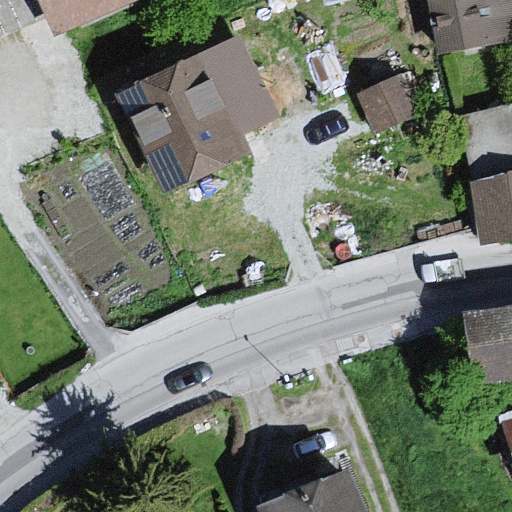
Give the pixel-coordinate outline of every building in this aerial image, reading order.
[(0,0),(0,25),(0,26),(44,10),(40,0),(0,0)] [(160,0),(45,0),(66,44),(161,1),(160,0)] [(511,0),(426,0),(443,65),(511,51),(511,0)] [(214,61),(125,106),(171,202),(255,161),(214,61)] [(511,185),(479,194),(482,252),(511,248),(511,185)] [(511,319),(470,325),(482,390),(511,387),(511,319)] [(511,426),(503,429),(511,451),(511,426)] [(373,511),(367,490),(275,511),(373,511)]
